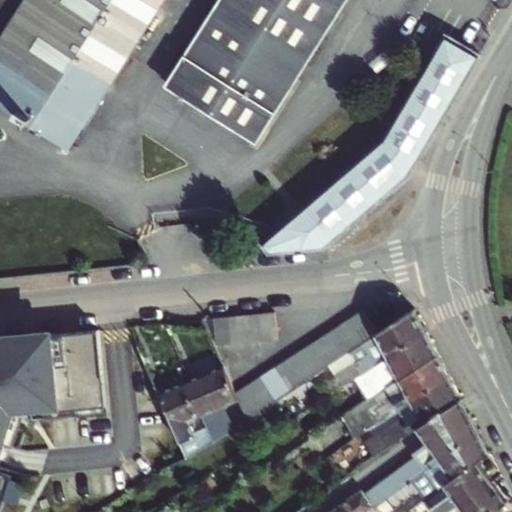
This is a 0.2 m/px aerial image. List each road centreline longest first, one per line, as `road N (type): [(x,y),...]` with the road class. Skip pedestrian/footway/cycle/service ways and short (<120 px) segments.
road 1 (residential): [(0,309),(436,259)]
road 2 (tertiary): [(511,50),(473,99),(451,146),(434,201),(436,259)]
road 3 (tertiary): [(468,251),(479,139),(511,53)]
road 4 (tertiary): [(436,259),(447,310),(511,423)]
road 5 (tertiary): [(511,409),(468,251)]
road 6 (unknown): [(182,290),(115,190)]
